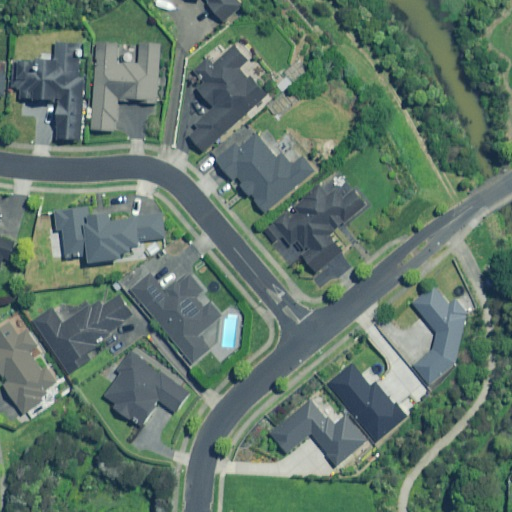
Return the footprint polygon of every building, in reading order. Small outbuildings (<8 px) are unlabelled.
[(196,0),(203,2),(205,0),(210,0),(213,3),(210,6),(225,24),(244,7),(237,0),(196,0)] [(116,132),(118,104),(131,104),(131,101),(144,102),(144,105),(157,106),(161,44),(140,42),(140,46),(118,45),(95,43),(94,68),(96,68),(92,130),(116,132)] [(58,43),(57,63),(38,62),(38,65),(17,64),(16,87),(21,87),(21,99),(35,100),(35,103),(59,104),(58,139),(81,141),(84,78),(82,78),(83,45),(58,43)] [(215,65),(209,58),(195,69),(205,80),(196,88),(215,109),(197,125),(200,129),(190,138),(203,153),(269,97),(264,91),(266,89),(260,81),(256,84),(251,77),(249,79),(241,70),(250,63),(236,47),(215,65)] [(277,159),(257,135),(240,149),(237,145),(217,161),(234,182),(238,179),(266,213),(315,173),(303,158),(293,166),(283,154),(277,159)] [(344,200),(329,180),(263,231),(290,266),(302,256),(316,274),(344,253),(330,236),(368,207),(355,191),(344,200)] [(91,218),(90,208),(56,212),(58,233),(64,232),(68,259),(90,256),(91,264),(124,260),(123,255),(133,253),(132,249),(142,248),(141,243),(168,239),(164,214),(113,222),(112,215),(91,218)] [(0,272),(0,273),(4,261),(8,262),(15,242),(0,237),(0,272)] [(205,291),(189,273),(166,292),(151,274),(132,290),(195,364),(212,350),(201,336),(223,318),(211,303),(205,308),(197,298),(205,291)] [(449,305),(434,287),(413,305),(437,333),(432,352),(414,368),(430,385),(455,363),(468,314),(455,300),(449,305)] [(133,317),(119,296),(104,306),(100,299),(63,324),(53,309),(33,322),(69,376),(93,360),(88,352),(112,336),(110,333),(133,317)] [(18,337),(9,324),(0,330),(0,348),(1,349),(0,349),(0,371),(1,371),(9,383),(4,387),(24,416),(41,404),(51,389),(57,385),(45,368),(41,371),(29,354),(37,348),(26,332),(18,337)] [(147,364),(130,352),(118,370),(122,373),(106,398),(113,403),(116,410),(143,427),(159,402),(177,414),(190,394),(146,366),(147,364)] [(370,387),(352,365),(330,384),(380,443),(406,420),(375,383),(370,387)] [(333,428),(311,402),(271,435),(288,455),(312,435),(339,467),(368,443),(346,417),(333,428)]
